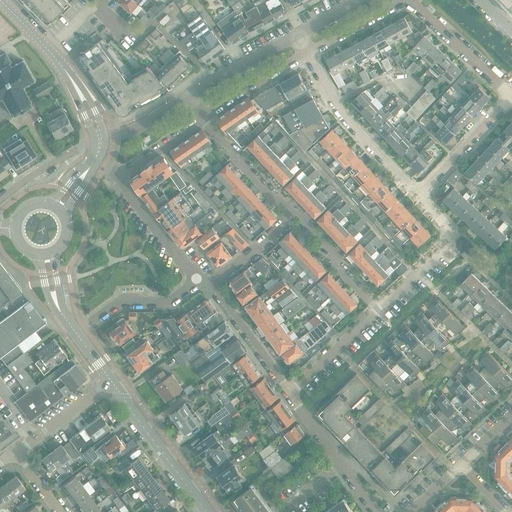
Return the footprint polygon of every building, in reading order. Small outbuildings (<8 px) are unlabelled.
[(62,15),(71,7),(64,0),(20,0),(47,27),(61,13),(62,15)] [(119,0),(118,2),(131,14),(138,5),(132,0),(119,0)] [(182,0),(178,4),(180,8),(181,8),(188,3),(189,2),(187,0),(182,0)] [(226,0),(234,11),(249,33),(266,24),(256,7),(246,12),(242,7),(245,5),(241,0),(226,0)] [(264,0),(260,0),(254,3),(256,6),(256,7),(266,24),(275,19),(264,0)] [(286,14),(278,0),(264,0),(275,19),(286,14)] [(511,0),(500,0),(501,1),(502,0),(505,0),(509,4),(507,6),(511,11),(511,0)] [(167,6),(164,2),(159,7),(162,11),(167,6)] [(188,3),(181,8),(184,12),(184,13),(192,7),(189,2),(188,3)] [(150,9),(156,16),(162,11),(159,7),(158,7),(155,4),(150,9)] [(192,7),(184,13),(187,17),(194,12),(195,11),(192,7)] [(150,9),(147,12),(153,19),(156,16),(150,9)] [(194,12),(187,17),(190,21),(197,16),(198,15),(195,11),(194,12)] [(249,33),(234,11),(217,23),(222,31),(223,30),(233,44),(249,33)] [(167,14),(159,22),(163,26),(171,19),(167,14)] [(185,38),(179,42),(186,48),(199,39),(212,59),(225,50),(214,36),(199,14),(198,15),(197,16),(190,21),(188,22),(187,23),(184,25),(188,30),(187,30),(191,36),(187,39),(185,38)] [(401,38),(403,42),(408,39),(406,35),(412,32),(404,18),(393,24),(401,38)] [(389,44),(401,38),(393,24),(382,30),(389,44)] [(155,40),(162,34),(156,28),(150,35),(155,40)] [(378,50),(380,53),(385,51),(384,47),(389,44),(382,30),(371,36),(378,50)] [(418,31),(413,34),(414,36),(420,41),(422,38),(424,37),(418,31)] [(367,56),(378,50),(371,36),(360,42),(367,56)] [(418,43),(413,48),(422,57),(434,45),(424,36),(424,37),(422,38),(420,41),(418,43)] [(150,45),(145,39),(141,43),(146,49),(150,45)] [(199,39),(186,48),(189,51),(194,47),(206,64),(212,59),(199,39)] [(360,42),(349,48),(356,62),(367,56),(360,42)] [(133,79),(133,80),(128,83),(98,43),(78,58),(84,66),(83,68),(83,70),(85,71),(87,71),(93,78),(92,80),(93,82),(102,95),(104,96),(106,96),(115,109),(116,111),(118,114),(120,115),(122,116),(125,115),(128,114),(130,111),(168,89),(149,69),(147,67),(146,67),(149,70),(133,79)] [(135,49),(140,55),(146,49),(141,43),(135,49)] [(174,45),(168,50),(164,55),(185,76),(192,69),(187,64),(189,61),(179,51),(174,45)] [(422,57),(432,66),(443,54),(434,45),(422,57)] [(349,48),(338,54),(345,68),(356,62),(349,48)] [(0,100),(2,99),(9,114),(11,113),(14,118),(31,108),(29,103),(30,103),(22,88),(33,82),(22,61),(16,64),(14,60),(10,62),(5,53),(0,56),(0,100)] [(338,54),(326,61),(332,71),(330,72),(339,88),(341,87),(345,85),(338,72),(345,68),(338,54)] [(432,66),(429,69),(438,78),(441,74),(452,63),(443,54),(432,66)] [(159,59),(165,65),(162,67),(177,83),(185,76),(164,55),(159,59)] [(402,60),(399,55),(394,58),(397,63),(402,60)] [(387,58),(381,61),(384,67),(390,63),(387,58)] [(418,66),(413,62),(409,67),(413,72),(418,66)] [(387,72),(393,69),(390,63),(384,67),(387,72)] [(441,74),(450,83),(461,71),(452,63),(441,74)] [(154,65),(149,69),(168,89),(170,91),(177,83),(162,67),(159,70),(154,65)] [(405,71),(410,75),(413,72),(409,67),(405,71)] [(365,69),(359,73),(362,78),(368,75),(365,69)] [(474,84),(463,73),(456,81),(461,85),(465,81),(471,87),(474,84)] [(298,74),(281,83),(296,109),(312,100),(307,90),(310,88),(307,82),(303,84),(298,74)] [(436,84),(432,79),(427,84),(432,89),(436,84)] [(345,85),(341,87),(345,94),(356,88),(352,81),(345,85)] [(52,91),(48,82),(32,91),(37,99),(52,91)] [(280,84),(254,97),(265,110),(282,101),(281,98),(286,95),(280,84)] [(423,88),(427,91),(428,92),(432,89),(427,84),(423,88)] [(386,90),(383,87),(377,91),(381,95),(386,90)] [(490,98),(479,87),(470,97),(481,107),(490,98)] [(461,106),(473,117),(481,107),(470,97),(460,88),(457,91),(462,96),(461,97),(466,101),(461,106)] [(359,95),(351,102),(360,111),(370,101),(374,98),(366,90),(362,92),(359,95)] [(435,99),(428,92),(427,91),(422,96),(431,104),(435,99)] [(473,117),(461,106),(446,92),(443,95),(453,104),(447,110),(448,111),(452,115),(464,126),(473,117)] [(422,96),(418,100),(427,108),(431,104),(422,96)] [(259,114),(248,98),(238,105),(250,123),(256,119),(254,117),(259,114)] [(287,133),(289,135),(304,152),(327,129),(312,100),(311,101),(287,113),(274,120),(287,133)] [(418,100),(414,105),(423,113),(427,108),(418,100)] [(370,101),(360,111),(368,120),(378,110),(370,101)] [(238,105),(227,112),(239,130),(250,123),(238,105)] [(402,108),(399,105),(394,109),(397,113),(402,108)] [(414,105),(410,109),(419,117),(423,113),(414,105)] [(447,110),(443,106),(440,110),(445,114),(448,111),(447,110)] [(53,120),(46,123),(54,139),(72,129),(64,114),(61,108),(50,114),(53,120)] [(378,110),(368,120),(376,129),(387,119),(391,115),(388,112),(386,114),(380,108),(378,110)] [(406,113),(415,121),(419,117),(410,109),(406,113)] [(216,120),(226,134),(227,133),(230,137),(239,130),(227,112),(216,120)] [(440,119),(435,115),(431,119),(437,123),(440,119)] [(452,115),(444,125),(455,135),(464,126),(452,115)] [(376,129),(384,138),(395,128),(387,119),(376,129)] [(260,124),(255,129),(258,132),(263,127),(260,124)] [(435,134),(446,145),(455,135),(444,125),(435,134)] [(407,133),(409,135),(414,131),(411,127),(406,131),(404,129),(400,133),(395,128),(384,138),(393,146),(403,137),(407,133)] [(249,134),(252,138),(258,132),(255,129),(249,134)] [(511,135),(505,129),(497,138),(509,149),(511,145),(511,135)] [(205,154),(202,150),(211,144),(201,130),(191,137),(200,151),(203,155),(205,154)] [(331,130),(319,141),(328,151),(340,139),(331,130)] [(258,136),(247,146),(254,154),(265,144),(266,144),(270,139),(266,135),(261,140),(258,136)] [(190,158),(192,162),(195,160),(192,157),(200,151),(191,137),(180,145),(190,158)] [(269,147),(266,144),(265,144),(254,154),(261,162),(286,139),(284,137),(275,145),(274,143),(269,147)] [(393,146),(401,155),(411,146),(403,137),(393,146)] [(20,138),(3,149),(6,153),(16,169),(35,157),(25,141),(23,142),(20,138)] [(249,141),(245,138),(240,143),(243,146),(249,141)] [(497,138),(489,147),(501,158),(509,149),(497,138)] [(282,147),(285,144),(288,141),(286,139),(261,162),(268,169),(280,159),(279,159),(284,154),(281,151),(284,149),(282,147)] [(328,151),(336,159),(348,148),(340,139),(328,151)] [(425,149),(420,154),(409,164),(418,173),(428,163),(427,162),(432,157),(427,151),(431,147),(428,144),(424,148),(425,149)] [(170,152),(181,168),(186,164),(184,162),(190,158),(180,145),(170,152)] [(401,155),(409,164),(420,154),(411,146),(401,155)] [(489,147),(481,155),(493,166),(501,158),(489,147)] [(348,148),(336,159),(332,163),(336,167),(340,164),(344,168),(356,157),(348,148)] [(311,149),(308,152),(317,162),(318,160),(317,160),(319,158),(311,149)] [(288,158),(283,162),(280,159),(268,169),(275,177),(300,154),(298,152),(289,160),(288,158)] [(294,164),(299,160),(302,157),(300,154),(275,177),(283,185),(299,170),(294,164)] [(481,155),(473,164),(485,175),(493,166),(481,155)] [(162,158),(131,180),(142,196),(157,185),(174,173),(165,160),(163,157),(163,158),(162,158)] [(356,157),(344,168),(340,172),(344,176),(348,172),(352,177),(364,166),(356,157)] [(0,163),(6,171),(11,167),(4,158),(0,161),(0,163)] [(317,162),(325,170),(327,168),(319,158),(317,160),(318,160),(317,162)] [(217,171),(222,166),(218,162),(213,167),(217,171)] [(465,173),(479,187),(483,183),(480,180),(485,175),(473,164),(465,173)] [(226,166),(215,176),(219,180),(214,185),(217,189),(222,184),(223,184),(234,174),(226,166)] [(352,177),(361,186),(373,174),(364,166),(352,177)] [(207,177),(213,172),(209,168),(204,173),(207,177)] [(325,170),(333,179),(334,178),(333,177),(335,176),(327,168),(325,170)] [(302,173),(285,188),(293,195),(317,173),(314,170),(306,177),(302,173)] [(199,179),(202,182),(207,177),(204,173),(199,179)] [(310,182),(318,175),(317,173),(293,195),(300,203),(316,188),(310,182)] [(226,187),(221,192),(224,196),(241,181),(234,174),(223,184),(226,187)] [(373,174),(361,186),(358,188),(367,197),(369,195),(381,183),(373,174)] [(333,179),(341,188),(343,185),(335,176),(333,177),(334,178),(333,179)] [(493,177),(490,180),(488,182),(493,186),(498,182),(493,177)] [(142,196),(148,204),(168,189),(162,181),(157,185),(142,196)] [(228,200),(233,195),(237,199),(248,189),(241,181),(224,196),(228,200)] [(469,181),(465,185),(469,189),(473,185),(469,181)] [(498,191),(500,189),(502,186),(498,182),(493,186),(498,191)] [(369,195),(377,203),(389,192),(381,183),(369,195)] [(189,185),(182,191),(185,195),(193,189),(189,185)] [(327,185),(320,192),(316,188),(300,203),(307,211),(331,189),(327,185)] [(341,188),(350,197),(351,196),(350,195),(351,193),(343,185),(341,188)] [(474,194),(478,189),(473,185),(469,189),(474,194)] [(203,191),(206,194),(209,197),(212,193),(207,188),(203,191)] [(454,188),(442,200),(451,208),(462,196),(454,188)] [(168,189),(148,204),(154,212),(174,197),(168,189)] [(240,202),(235,207),(239,212),(255,197),(248,189),(237,199),(240,202)] [(324,197),(329,192),(332,190),(331,189),(307,211),(314,219),(325,208),(321,204),(327,199),(324,197)] [(154,212),(153,213),(159,221),(159,222),(180,206),(187,201),(181,192),(174,197),(154,212)] [(377,203),(385,212),(397,201),(389,192),(377,203)] [(197,193),(192,197),(200,207),(206,202),(197,193)] [(350,197),(357,206),(360,203),(351,193),(350,195),(351,196),(350,197)] [(451,208),(460,216),(471,205),(467,200),(470,197),(466,193),(462,196),(451,208)] [(211,199),(213,201),(216,204),(220,201),(214,195),(211,199)] [(239,212),(245,219),(246,219),(262,204),(255,197),(239,212)] [(486,197),(482,202),(486,206),(490,201),(486,197)] [(180,206),(159,222),(160,224),(162,226),(164,227),(167,232),(187,216),(195,210),(187,201),(180,206)] [(221,210),(225,206),(220,201),(216,204),(221,210)] [(385,212),(394,221),(406,209),(397,201),(385,212)] [(491,210),(495,206),(490,201),(486,206),(491,210)] [(206,202),(200,207),(206,216),(214,210),(213,210),(206,202)] [(357,206),(366,215),(368,214),(366,212),(367,211),(360,203),(357,206)] [(249,223),(253,227),(269,212),(262,204),(246,219),(249,223)] [(328,211),(317,221),(324,229),(348,206),(346,204),(338,212),(337,210),(331,215),(328,211)] [(460,216),(469,224),(469,225),(480,213),(471,205),(460,216)] [(343,216),(347,212),(351,209),(348,206),(324,229),(331,237),(342,226),(343,227),(348,222),(343,216)] [(394,221),(402,230),(414,218),(406,209),(394,221)] [(191,229),(175,242),(179,247),(184,248),(190,243),(193,243),(194,242),(194,240),(195,240),(196,239),(204,233),(201,228),(214,218),(213,216),(216,213),(214,210),(206,216),(194,225),(190,228),(191,229)] [(225,214),(227,217),(230,220),(234,216),(228,210),(225,214)] [(366,215),(374,223),(376,221),(367,211),(366,212),(368,214),(366,215)] [(256,230),(262,225),(266,230),(276,219),(269,212),(253,227),(256,230)] [(469,225),(478,233),(489,221),(480,213),(469,225)] [(503,214),(499,218),(504,222),(508,218),(503,214)] [(187,216),(167,232),(169,234),(169,236),(172,240),(174,241),(175,242),(191,229),(190,228),(194,225),(187,216)] [(235,225),(239,222),(234,216),(230,220),(235,225)] [(402,230),(410,238),(422,227),(414,218),(402,230)] [(223,219),(211,228),(215,233),(227,224),(223,219)] [(345,229),(343,227),(342,226),(331,237),(338,244),(363,222),(360,219),(352,226),(350,224),(345,229)] [(374,223),(382,232),(383,231),(382,230),(384,229),(376,221),(374,223)] [(478,233),(486,241),(497,229),(489,221),(478,233)] [(346,252),(362,237),(357,231),(365,224),(363,222),(338,244),(346,252)] [(502,234),(509,227),(504,222),(497,229),(486,241),(495,249),(506,237),(502,234)] [(242,226),(239,229),(244,235),(248,232),(242,226)] [(418,247),(430,236),(422,227),(410,238),(418,247)] [(204,233),(196,239),(200,244),(199,246),(201,248),(203,249),(204,250),(206,248),(217,241),(219,239),(215,233),(211,228),(204,233)] [(241,251),(248,245),(232,229),(225,234),(241,251)] [(382,232),(390,241),(393,239),(384,229),(382,230),(383,231),(382,232)] [(249,240),(253,237),(248,232),(244,235),(249,240)] [(288,234),(273,249),(280,256),(297,241),(289,233),(288,234)] [(371,241),(374,245),(379,240),(376,236),(371,241)] [(390,241),(398,250),(400,249),(399,247),(400,246),(393,239),(390,241)] [(379,240),(374,245),(378,249),(383,244),(379,240)] [(217,241),(206,248),(208,252),(219,244),(217,241)] [(297,241),(280,256),(284,260),(287,264),(288,264),(293,259),(304,249),(297,241)] [(359,245),(348,255),(356,263),(372,247),(374,245),(371,241),(368,244),(363,249),(359,245)] [(207,253),(206,255),(215,267),(218,268),(231,258),(220,243),(219,244),(208,252),(207,253)] [(406,259),(409,256),(400,246),(399,247),(400,249),(398,250),(406,259)] [(356,263),(363,270),(379,255),(372,247),(356,263)] [(293,259),(288,264),(295,272),(311,256),(304,249),(293,259)] [(390,252),(383,259),(379,255),(363,270),(370,278),(394,256),(390,252)] [(271,254),(268,257),(273,263),(277,260),(271,254)] [(311,256),(295,272),(302,279),(318,264),(318,263),(311,256)] [(377,286),(401,264),(394,256),(370,278),(377,286)] [(254,264),(254,265),(260,271),(263,275),(267,272),(269,271),(260,260),(258,261),(254,264)] [(277,260),(273,263),(275,265),(278,268),(282,265),(277,260)] [(0,321),(28,301),(21,292),(0,264),(0,321)] [(318,264),(302,279),(309,287),(314,282),(326,272),(318,264)] [(229,283),(228,285),(236,295),(249,285),(252,284),(247,278),(251,275),(247,269),(229,283)] [(286,269),(282,273),(284,274),(288,278),(291,275),(286,269)] [(320,289),(315,293),(318,297),(335,282),(327,274),(316,284),(320,289)] [(291,275),(288,278),(292,283),(293,284),(296,280),(291,275)] [(462,290),(463,288),(470,294),(480,283),(471,275),(462,284),(461,283),(458,286),(462,290)] [(273,279),(264,285),(268,290),(278,283),(279,282),(275,277),(273,279)] [(246,306),(244,307),(245,309),(244,309),(246,312),(247,313),(248,312),(252,317),(270,303),(276,298),(290,288),(285,283),(282,279),(279,282),(278,283),(268,290),(266,291),(246,306)] [(298,282),(294,285),(299,291),(303,287),(298,282)] [(323,301),(328,297),(329,298),(331,300),(342,289),(335,282),(318,297),(323,301)] [(470,294),(479,303),(489,292),(480,283),(470,294)] [(243,306),(257,296),(249,285),(236,295),(239,300),(239,302),(240,304),(242,305),(243,306)] [(290,288),(276,298),(283,308),(298,297),(290,288)] [(334,304),(329,308),(333,312),(349,297),(342,289),(331,300),(334,304)] [(473,308),(472,307),(468,310),(471,314),(475,310),(477,311),(482,306),(488,311),(498,301),(489,292),(479,303),(473,308)] [(310,295),(307,298),(311,304),(315,300),(310,295)] [(283,308),(282,309),(288,318),(306,305),(298,297),(283,308)] [(349,297),(333,312),(340,320),(357,305),(349,297)] [(329,298),(321,305),(323,307),(331,300),(329,298)] [(434,313),(428,320),(427,320),(435,328),(450,314),(435,298),(428,307),(434,313)] [(315,300),(311,304),(313,306),(317,309),(320,306),(315,300)] [(0,321),(0,358),(6,367),(24,353),(21,350),(17,344),(45,323),(28,301),(0,321)] [(186,314),(202,336),(209,331),(203,322),(214,314),(215,316),(218,315),(208,302),(205,301),(186,314)] [(488,311),(497,320),(507,310),(498,301),(488,311)] [(270,303),(252,317),(255,321),(254,322),(256,326),(257,325),(258,326),(273,316),(269,310),(273,307),(270,303)] [(460,311),(464,315),(472,307),(468,303),(460,311)] [(497,320),(506,329),(511,322),(511,314),(507,310),(497,320)] [(413,321),(419,328),(413,334),(420,342),(435,328),(427,320),(428,320),(420,312),(413,321)] [(455,336),(465,329),(450,314),(435,328),(442,336),(443,336),(449,329),(455,336)] [(197,331),(185,315),(184,316),(182,316),(178,318),(178,320),(176,322),(187,338),(197,331)] [(259,327),(258,328),(261,332),(262,331),(265,336),(280,325),(273,316),(258,326),(259,327)] [(316,316),(309,322),(314,329),(322,322),(316,316)] [(184,353),(190,348),(186,343),(187,339),(187,338),(176,322),(173,319),(172,319),(170,317),(167,319),(159,319),(163,324),(165,327),(172,336),(177,344),(181,349),(184,353)] [(119,346),(134,334),(123,318),(116,323),(118,326),(109,333),(110,333),(109,336),(112,340),(115,340),(119,346)] [(158,319),(152,323),(156,329),(163,324),(159,319),(158,319)] [(293,344),(279,354),(286,363),(285,364),(289,365),(296,359),(298,359),(301,357),(301,356),(303,354),(302,354),(303,354),(315,345),(332,328),(324,320),(324,321),(322,322),(314,329),(310,332),(299,339),(293,344)] [(205,354),(232,334),(224,322),(193,345),(202,356),(205,354)] [(511,322),(506,329),(503,332),(511,341),(511,340),(511,322)] [(266,337),(265,337),(268,341),(269,340),(272,345),(287,334),(280,325),(265,336),(266,337)] [(405,342),(398,348),(405,356),(420,342),(413,334),(405,326),(403,329),(399,335),(405,342)] [(165,327),(161,330),(168,339),(172,336),(165,327)] [(450,343),(443,336),(442,336),(435,328),(420,342),(428,350),(434,343),(441,350),(450,343)] [(287,334),(272,345),(275,349),(274,350),(277,354),(278,353),(279,354),(293,344),(287,334)] [(164,340),(156,346),(160,350),(168,345),(171,348),(177,344),(172,336),(168,339),(165,341),(164,340)] [(210,378),(219,372),(220,371),(225,368),(246,353),(235,339),(220,350),(223,353),(211,362),(205,354),(202,356),(192,364),(205,382),(210,378)] [(34,363),(36,366),(43,374),(66,357),(53,340),(35,353),(40,359),(34,363)] [(390,356),(383,362),(390,370),(405,356),(398,348),(391,340),(390,341),(387,345),(384,349),(390,356)] [(151,352),(153,351),(147,342),(127,356),(132,364),(151,351),(151,352)] [(426,364),(435,358),(433,355),(428,350),(420,342),(405,356),(413,364),(420,357),(426,364)] [(181,349),(173,356),(181,367),(189,360),(184,353),(181,349)] [(159,359),(156,355),(154,356),(151,352),(151,351),(132,364),(135,368),(134,368),(137,372),(138,372),(139,373),(159,359)] [(439,351),(433,355),(435,358),(437,359),(442,356),(439,351)] [(24,353),(6,367),(26,393),(29,390),(37,385),(25,368),(34,362),(26,352),(24,353)] [(501,367),(486,352),(480,361),(486,367),(479,374),(486,382),(501,367)] [(375,370),(368,377),(375,385),(390,370),(383,362),(376,354),(372,360),(369,364),(375,370)] [(246,355),(232,365),(240,375),(254,365),(253,364),(253,362),(251,360),(249,360),(246,355)] [(405,372),(411,378),(420,372),(413,364),(405,356),(390,370),(398,378),(405,372)] [(37,385),(29,390),(44,410),(52,404),(53,404),(70,392),(87,379),(72,358),(37,385)] [(248,386),(261,376),(257,371),(258,369),(256,367),(254,367),(254,365),(240,375),(248,386)] [(479,374),(471,366),(465,375),(471,381),(464,388),(471,396),(486,382),(479,374)] [(494,390),(494,389),(501,383),(507,389),(511,385),(511,378),(501,367),(486,382),(494,390)] [(225,368),(220,371),(224,376),(229,372),(225,368)] [(396,392),(405,386),(398,378),(390,370),(375,385),(383,393),(390,386),(396,392)] [(182,390),(171,375),(167,378),(162,372),(149,381),(155,389),(156,389),(166,402),(175,395),(177,396),(180,394),(179,392),(182,390)] [(436,458),(421,443),(395,468),(369,441),(344,415),(370,390),(356,375),(315,414),(354,455),(394,498),(436,458)] [(263,379),(250,389),(257,399),(272,388),(268,384),(266,383),(263,379)] [(457,380),(450,389),(456,396),(449,402),(457,410),(471,396),(464,388),(457,380)] [(479,404),(486,397),(492,404),(501,397),(494,389),(494,390),(486,382),(471,396),(479,404)] [(219,390),(216,393),(224,405),(229,402),(231,401),(222,388),(220,390),(219,390)] [(264,408),(278,398),(274,394),(275,392),(272,388),(257,399),(264,408)] [(195,389),(186,395),(190,400),(199,394),(195,389)] [(26,393),(15,402),(25,415),(29,421),(44,410),(29,390),(26,393)] [(442,394),(435,403),(441,410),(434,416),(442,424),(457,410),(449,402),(442,394)] [(219,400),(217,398),(216,396),(210,401),(212,405),(219,400)] [(464,418),(470,412),(471,411),(477,418),(487,411),(479,404),(471,396),(457,410),(464,418)] [(384,404),(379,399),(376,402),(381,408),(384,404)] [(280,401),(266,411),(265,413),(265,415),(269,421),(272,422),(288,410),(285,406),(283,406),(280,401)] [(170,416),(169,418),(171,420),(173,420),(176,424),(179,422),(180,424),(182,422),(181,421),(193,413),(195,412),(191,407),(188,403),(187,402),(184,405),(173,412),(169,415),(170,416)] [(223,406),(228,413),(231,417),(237,413),(229,402),(224,405),(223,406)] [(376,402),(372,406),(377,411),(381,408),(376,402)] [(373,415),(376,412),(377,411),(372,406),(368,410),(373,415)] [(210,419),(208,421),(211,425),(214,424),(228,414),(227,412),(224,408),(217,412),(215,414),(213,416),(212,417),(210,419)] [(434,416),(431,412),(427,408),(420,417),(426,424),(419,431),(427,438),(442,424),(434,416)] [(292,414),(290,412),(288,410),(272,422),(271,423),(269,425),(275,433),(280,430),(280,431),(294,420),(291,416),(292,414)] [(369,419),(373,415),(368,410),(364,414),(369,419)] [(456,425),(462,432),(472,425),(464,418),(457,410),(442,424),(449,432),(456,425)] [(179,422),(176,424),(180,429),(179,431),(181,434),(183,434),(184,435),(185,434),(186,436),(190,433),(189,431),(199,424),(202,422),(195,412),(193,413),(181,421),(182,422),(180,424),(179,422)] [(234,422),(240,417),(237,413),(231,417),(234,422)] [(228,414),(214,424),(218,430),(232,419),(228,414)] [(364,414),(360,417),(365,423),(369,419),(364,414)] [(0,443),(15,432),(6,419),(3,420),(0,415),(0,443)] [(69,439),(68,440),(71,444),(80,455),(80,456),(91,447),(96,444),(107,435),(110,433),(108,429),(109,428),(100,416),(83,428),(84,429),(79,432),(78,432),(69,439)] [(356,421),(361,426),(365,423),(360,417),(356,421)] [(305,434),(301,429),(302,428),(299,424),(298,425),(297,423),(283,434),(291,445),(305,434)] [(238,424),(233,428),(236,433),(240,430),(241,429),(238,424)] [(246,424),(241,428),(241,429),(246,435),(249,439),(255,435),(246,424)] [(434,446),(441,439),(447,446),(457,440),(449,432),(442,424),(427,438),(434,446)] [(240,430),(234,435),(238,441),(245,436),(246,435),(241,429),(240,430)] [(412,434),(407,429),(404,432),(409,437),(412,434)] [(229,438),(226,434),(221,438),(216,431),(194,447),(195,449),(195,451),(197,454),(199,454),(202,458),(229,438)] [(404,432),(400,436),(405,441),(409,437),(404,432)] [(91,447),(80,456),(86,463),(87,465),(98,457),(101,455),(105,460),(109,457),(110,458),(116,454),(123,449),(124,448),(123,446),(125,445),(121,440),(119,441),(115,435),(94,451),(91,447)] [(107,435),(96,444),(97,446),(109,437),(107,435)] [(255,435),(249,439),(252,444),(258,439),(255,435)] [(400,436),(397,439),(402,444),(405,441),(400,436)] [(211,469),(226,457),(221,450),(232,442),(229,438),(202,458),(211,469)] [(395,450),(399,447),(394,441),(391,445),(395,450)] [(511,444),(510,442),(503,448),(511,458),(511,444)] [(61,445),(51,452),(60,465),(70,458),(75,459),(80,455),(71,444),(64,450),(61,445)] [(270,444),(258,452),(263,459),(275,450),(270,444)] [(252,445),(244,452),(247,456),(256,450),(252,445)] [(384,450),(389,456),(392,453),(387,447),(384,450)] [(494,461),(495,462),(495,467),(510,467),(510,463),(511,460),(511,458),(503,448),(495,456),(494,461)] [(125,452),(123,449),(116,454),(118,457),(125,452)] [(282,459),(275,450),(263,459),(262,460),(266,464),(269,469),(282,459)] [(51,452),(41,460),(50,472),(55,469),(60,475),(55,479),(59,484),(68,476),(65,471),(60,465),(51,452)] [(293,468),(285,457),(270,468),(278,479),(293,468)] [(118,474),(124,469),(132,479),(146,469),(138,458),(130,464),(126,459),(114,468),(118,474)] [(266,464),(260,468),(263,473),(264,472),(269,469),(266,464)] [(243,479),(234,466),(217,478),(220,482),(219,483),(222,488),(224,487),(226,491),(231,487),(233,489),(240,484),(238,482),(243,479)] [(498,482),(497,482),(501,486),(511,475),(510,473),(510,467),(495,467),(495,471),(494,473),(494,477),(498,482)] [(65,471),(68,476),(73,473),(70,468),(65,471)] [(132,479),(139,489),(153,479),(146,469),(132,479)] [(511,475),(501,486),(508,494),(511,490),(511,475)] [(74,476),(63,484),(70,494),(82,485),(74,476)] [(15,496),(25,489),(16,477),(6,484),(15,496)] [(139,489),(147,500),(161,489),(153,479),(139,489)] [(101,486),(109,495),(113,492),(106,482),(101,486)] [(0,496),(5,503),(11,499),(14,503),(18,500),(15,496),(6,484),(0,488),(0,496)] [(70,494),(77,504),(89,495),(82,485),(70,494)] [(352,511),(345,501),(330,511),(269,511),(251,488),(234,501),(242,511),(352,511)] [(155,510),(152,511),(162,511),(168,508),(164,503),(169,500),(161,489),(147,500),(155,510)] [(109,495),(109,496),(116,505),(120,502),(113,492),(109,495)] [(126,493),(121,497),(124,501),(129,497),(126,493)] [(77,504),(83,511),(86,511),(96,505),(89,495),(77,504)] [(126,505),(132,501),(129,497),(124,501),(126,505)] [(457,499),(456,498),(451,497),(446,502),(446,501),(442,505),(448,511),(460,511),(461,499),(457,499)] [(474,498),(467,498),(465,499),(461,499),(460,511),(474,511),(481,506),(474,498)] [(29,505),(26,501),(21,504),(24,509),(29,505)] [(120,511),(127,511),(128,511),(120,502),(116,505),(120,511)]
